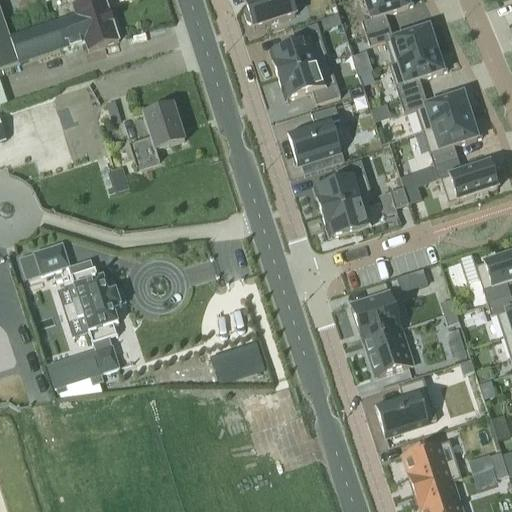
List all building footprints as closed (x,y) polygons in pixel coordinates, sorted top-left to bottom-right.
[(76,19),(57,25),(66,50),(84,44),(88,55),(119,44),(103,0),(98,0),(95,1),(94,0),(74,0),(77,7),(72,9),(76,19)] [(246,10),(243,15),(247,25),(252,28),(253,31),(295,18),(289,0),(265,0),(245,7),(246,10)] [(363,0),(370,21),(361,24),(365,37),(389,29),(385,17),(413,8),(410,0),(363,0)] [(0,11),(0,72),(15,68),(66,50),(57,25),(53,26),(10,41),(0,11)] [(296,48),(269,57),(277,80),(328,64),(316,28),(292,35),(296,48)] [(389,29),(365,37),(369,50),(385,44),(392,66),(392,67),(436,53),(432,43),(436,41),(432,29),(393,42),(389,29)] [(392,66),(388,67),(399,103),(423,96),(419,83),(447,74),(443,62),(439,63),(436,53),(392,67),(392,66)] [(328,64),(277,80),(285,104),(312,95),(316,108),(340,101),(328,64)] [(0,78),(0,108),(9,105),(0,78)] [(423,96),(399,103),(403,116),(415,113),(422,135),(470,120),(467,110),(470,108),(466,96),(427,108),(423,96)] [(114,105),(106,107),(112,127),(120,124),(114,105)] [(150,141),(127,148),(135,172),(158,164),(154,153),(184,144),(172,108),(143,118),(150,141)] [(315,131),(288,139),(297,168),(339,155),(329,126),(339,123),(334,110),(310,118),(315,131)] [(470,120),(422,135),(433,170),(457,162),(453,150),(481,141),(477,128),(473,130),(470,120)] [(457,162),(433,170),(437,183),(440,182),(448,207),(497,191),(489,166),(461,175),(457,162)] [(340,185),(314,193),(321,217),(363,204),(363,205),(373,202),(360,164),(336,172),(340,185)] [(121,169),(106,175),(113,196),(128,191),(121,169)] [(403,191),(391,194),(396,208),(407,204),(403,191)] [(363,204),(321,217),(329,241),(371,227),(363,205),(363,204)] [(62,247),(18,262),(21,272),(37,267),(40,279),(67,271),(74,291),(67,293),(67,292),(62,293),(62,294),(59,295),(73,339),(88,335),(94,354),(47,370),(54,392),(56,392),(57,398),(67,395),(66,389),(89,381),(92,389),(103,385),(101,378),(119,372),(109,341),(117,339),(114,328),(118,326),(113,311),(121,308),(116,293),(116,292),(108,295),(103,280),(99,281),(95,270),(93,271),(90,263),(69,270),(62,247)] [(511,257),(474,269),(486,307),(510,299),(506,287),(511,284),(511,257)] [(388,295),(350,307),(362,344),(400,332),(388,295)] [(511,303),(510,299),(486,307),(490,320),(496,318),(503,340),(511,337),(511,303)] [(450,301),(439,305),(443,318),(455,314),(450,301)] [(455,314),(443,318),(448,332),(459,328),(455,314)] [(400,332),(362,344),(374,381),(412,369),(400,332)] [(511,337),(503,340),(511,368),(511,337)] [(210,360),(218,387),(264,372),(256,345),(210,360)] [(402,403),(375,411),(385,440),(436,423),(422,382),(398,390),(402,403)] [(449,444),(402,459),(414,496),(451,484),(452,485),(461,482),(449,444)] [(500,454),(488,457),(493,471),(504,467),(500,454)] [(504,467),(493,471),(497,484),(508,480),(504,467)] [(451,484),(414,496),(418,511),(460,511),(452,485),(451,484)]
